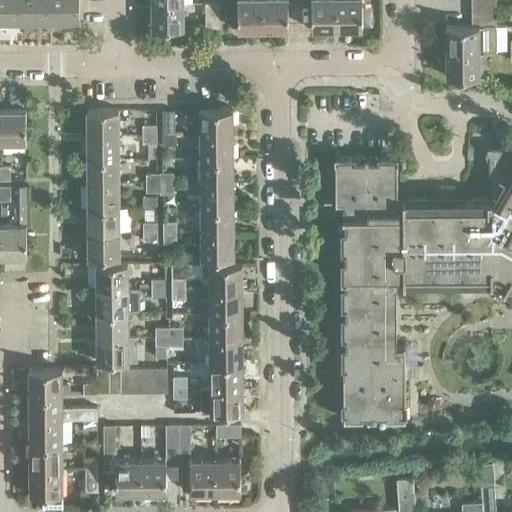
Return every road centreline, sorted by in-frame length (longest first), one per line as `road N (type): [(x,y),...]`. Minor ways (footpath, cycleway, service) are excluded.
road 1 (residential): [(279,511),(276,64)]
road 2 (unclassified): [(276,64),(117,66)]
road 3 (residential): [(511,115),(412,101),(398,63)]
road 4 (unclassified): [(398,63),(276,64)]
